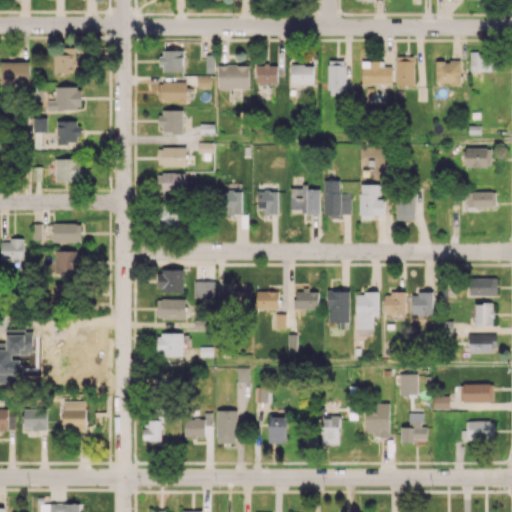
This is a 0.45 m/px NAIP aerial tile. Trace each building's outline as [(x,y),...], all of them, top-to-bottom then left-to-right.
[(76,73),(76,47),(53,47),(54,73),(76,73)] [(161,71),(183,71),(183,50),(161,49),(161,71)] [(469,71),(493,71),(494,52),(470,51),(469,71)] [(413,85),(414,56),(395,56),(395,85),(413,85)] [(346,60),(328,60),(327,94),(345,94),(346,60)] [(391,66),(382,66),(382,60),(361,61),(361,84),(391,83),(391,66)] [(435,61),(435,83),(450,82),(450,85),(460,85),(459,60),(435,61)] [(29,83),(29,61),(0,61),(0,72),(0,83),(29,83)] [(277,65),(256,64),(255,83),(277,83),(277,65)] [(313,64),(291,64),(290,84),(313,84),(313,64)] [(249,65),(218,65),(218,88),(248,88),(249,65)] [(159,101),(186,101),(186,81),(160,81),(159,101)] [(54,100),(47,100),(47,109),(81,108),(81,86),(54,86),(54,100)] [(183,109),(160,109),(159,131),(182,132),(183,109)] [(79,120),(56,120),(57,141),(80,141),(79,120)] [(213,142),(197,142),(198,152),(213,152),(213,142)] [(186,147),(157,146),(157,165),(186,166),(186,147)] [(465,166),(490,167),(491,147),(465,147),(465,166)] [(81,158),(54,158),(55,181),(81,181),(81,158)] [(159,173),(160,192),(186,191),(185,172),(159,173)] [(323,214),(350,215),(350,193),(340,193),(340,180),(323,179),(323,214)] [(359,216),(384,217),(384,199),(378,199),(379,184),(360,183),(359,216)] [(306,187),(291,186),(290,212),(305,212),(306,187)] [(319,188),(306,188),(306,214),(320,214),(319,188)] [(241,190),(223,190),(223,215),(242,214),(241,190)] [(259,191),(259,214),(278,214),(277,190),(259,191)] [(415,220),(414,191),(395,192),(396,220),(415,220)] [(495,191),(466,191),(465,207),(495,207),(495,191)] [(161,226),(180,227),(181,202),(161,201),(161,226)] [(81,242),(81,223),(52,222),(52,242),(81,242)] [(32,239),(41,239),(40,225),(32,225),(32,239)] [(0,239),(0,259),(23,258),(23,239),(0,239)] [(77,272),(78,251),(54,250),(54,271),(77,272)] [(184,291),(185,269),(157,269),(157,290),(184,291)] [(496,277),(468,277),(468,295),(497,295),(496,277)] [(214,297),(214,281),(193,282),(193,298),(214,297)] [(55,282),(54,301),(74,302),(75,283),(55,282)] [(296,308),(318,308),(319,290),(296,289),(296,308)] [(224,308),(250,308),(251,291),(224,290),(224,308)] [(256,308),(278,308),(278,290),(256,290),(256,308)] [(349,290),(328,290),(328,321),(340,321),(340,328),(349,328),(349,290)] [(405,291),(383,292),(384,314),(405,313),(405,291)] [(411,292),(412,314),(433,313),(432,291),(411,292)] [(356,328),(373,328),(372,315),(378,315),(378,292),(355,292),(356,328)] [(186,318),(186,299),(157,298),(156,317),(186,318)] [(493,302),(475,302),(475,324),(493,324),(493,302)] [(286,313),(275,313),(275,328),(285,328),(286,313)] [(453,321),(438,320),(438,338),(452,338),(453,321)] [(183,355),(183,333),(156,333),(156,355),(183,355)] [(495,334),(469,334),(469,352),(495,352),(495,334)] [(248,367),(237,367),(237,382),(249,381),(248,367)] [(417,373),(399,373),(399,394),(417,394),(417,373)] [(463,383),(463,401),(493,401),(493,383),(463,383)] [(270,402),(271,387),(255,386),(254,402),(270,402)] [(449,408),(449,396),(433,395),(433,408),(449,408)] [(85,429),(86,400),(63,400),(62,429),(85,429)] [(389,435),(388,403),(365,403),(366,436),(389,435)] [(23,429),(46,429),(47,408),(23,408),(23,429)] [(236,442),(236,410),(216,409),(216,442),(236,442)] [(211,412),(204,412),(204,418),(183,418),(184,437),(205,436),(204,425),(212,425),(211,412)] [(339,444),(339,414),(322,414),(322,444),(339,444)] [(286,442),(287,416),(268,416),(268,442),(286,442)] [(142,440),(161,441),(162,420),(148,419),(148,427),(143,427),(142,440)] [(420,420),(408,420),(408,426),(400,426),(401,441),(427,440),(427,426),(420,427),(420,420)] [(493,420),(465,420),(465,429),(461,429),(461,438),(493,438),(493,420)] [(78,511),(79,503),(39,503),(39,511),(78,511)]
